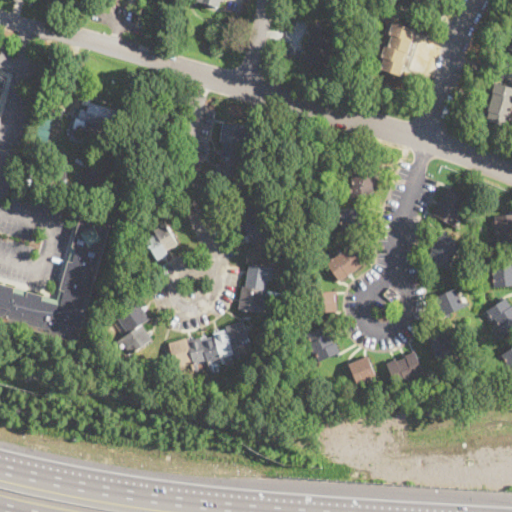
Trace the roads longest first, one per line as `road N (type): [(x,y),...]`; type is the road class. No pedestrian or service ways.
road 1 (residential): [(427,137),(475,0),(427,137),(0,15)]
road 2 (motorway): [(401,511),(231,501),(0,464)]
road 3 (residential): [(204,72),(187,175),(213,251),(213,289),(191,305),(173,289),(182,274),(209,266)]
road 4 (residential): [(427,137),(401,216),(397,265),(362,301),(372,327),(401,319),(408,299),(397,265)]
